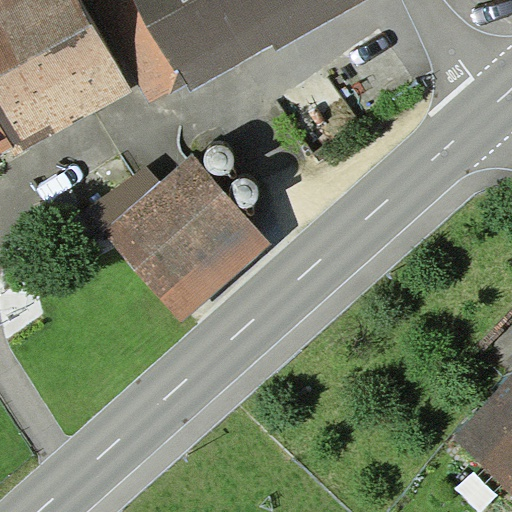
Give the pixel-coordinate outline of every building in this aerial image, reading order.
[(77,0),(0,0),(0,137),(118,72),(77,0)] [(94,0),(149,97),(320,0),(94,0)] [(220,173),(225,170),(229,165),(230,160),(229,153),(226,149),(221,145),(215,144),(210,144),(205,147),(201,152),(200,158),(201,164),(204,169),(208,172),(214,174),(220,173)] [(97,212),(161,288),(237,222),(189,167),(152,199),(138,183),(97,212)] [(249,203),(253,198),(255,192),(254,187),(251,181),(246,178),(241,177),(235,177),(230,180),(226,185),(225,190),(225,196),(228,201),(233,205),(238,206),(244,206),(249,203)] [(511,494),(511,391),(461,448),(511,494)]
